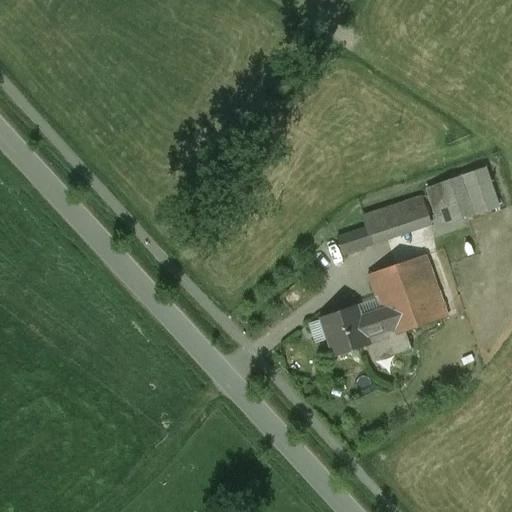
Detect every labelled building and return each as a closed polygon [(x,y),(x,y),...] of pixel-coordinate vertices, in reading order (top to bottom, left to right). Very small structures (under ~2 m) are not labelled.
[(483,170),(437,186),(451,224),(496,208),(483,170)] [(421,199),(362,218),(366,229),(367,229),(372,244),(429,225),(421,199)] [(366,229),(336,239),(341,255),(372,244),(367,229),(366,229)] [(423,256),(367,276),(380,312),(390,338),(405,333),(445,319),(423,256)] [(353,308),(321,319),(334,357),(366,346),(372,364),(411,350),(405,333),(390,338),(380,312),(359,319),(354,306),(353,307),(353,308)]
